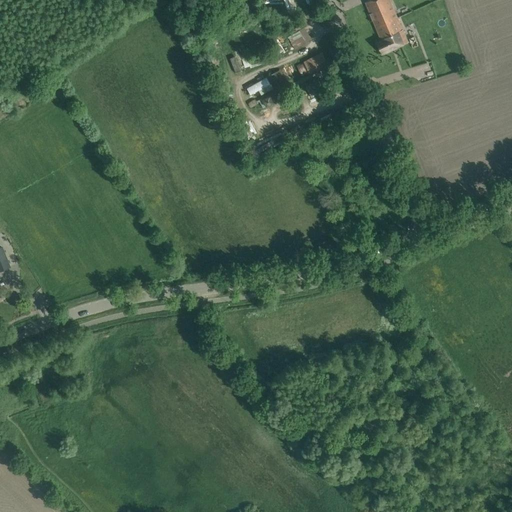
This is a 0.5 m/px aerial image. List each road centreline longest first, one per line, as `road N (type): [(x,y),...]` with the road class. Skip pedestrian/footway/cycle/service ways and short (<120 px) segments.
road 1 (tertiary): [(0,342),(115,302),(310,272),(424,232)]
road 2 (unclassified): [(424,232),(331,0)]
